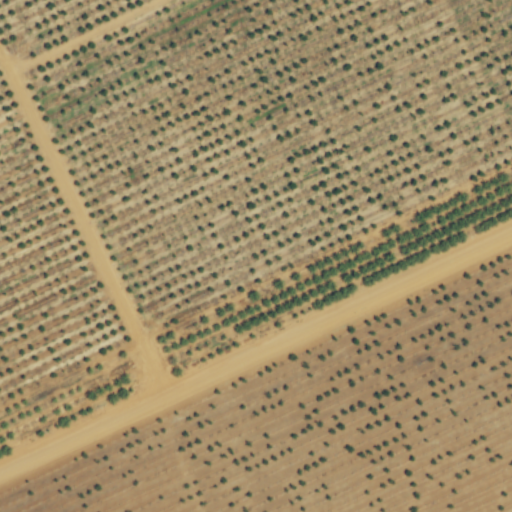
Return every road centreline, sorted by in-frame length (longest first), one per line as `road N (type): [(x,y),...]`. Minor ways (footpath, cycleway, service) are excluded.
road 1 (track): [(511,236),(0,475)]
road 2 (residential): [(175,395),(138,337),(66,255),(0,115)]
